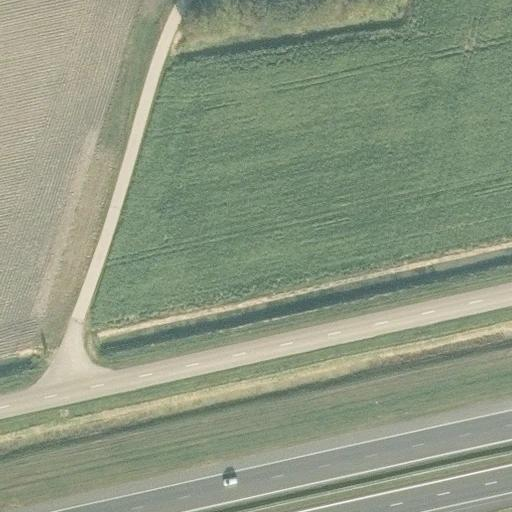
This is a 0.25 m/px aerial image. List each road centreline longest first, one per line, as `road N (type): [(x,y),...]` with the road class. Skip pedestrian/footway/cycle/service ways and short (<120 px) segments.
road 1 (secondary): [(0,408),(511,293)]
road 2 (motorway): [(511,426),(127,511)]
road 3 (motorway): [(370,511),(511,480)]
